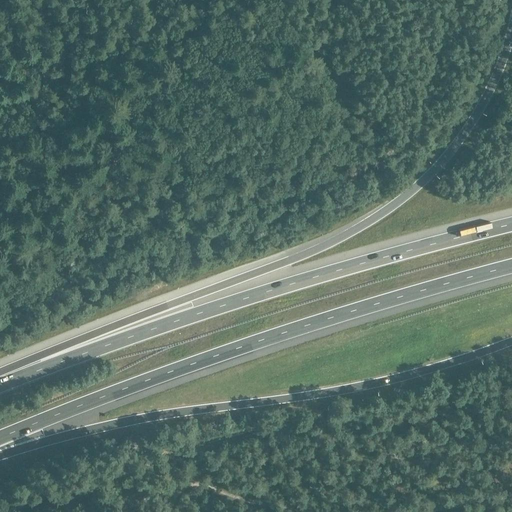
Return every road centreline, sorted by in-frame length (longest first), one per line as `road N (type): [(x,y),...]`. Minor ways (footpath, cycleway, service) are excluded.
road 1 (motorway): [(511,26),(466,130),(393,205),(301,253),(0,375)]
road 2 (motorway): [(0,438),(175,369),(511,265)]
road 3 (motorway): [(511,224),(227,303),(0,385)]
road 4 (motorway): [(0,449),(106,423),(391,380),(511,341)]
road 5 (track): [(311,511),(192,484),(168,511)]
